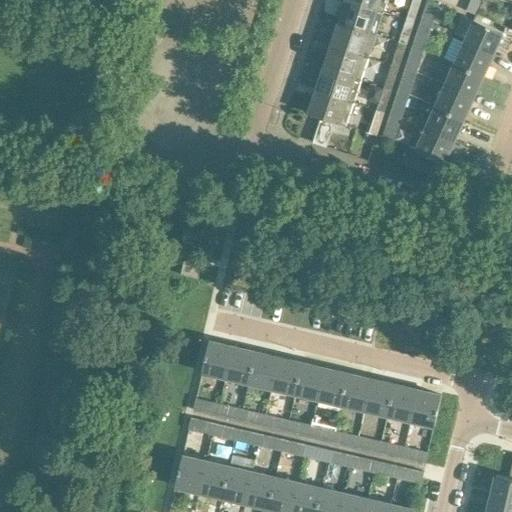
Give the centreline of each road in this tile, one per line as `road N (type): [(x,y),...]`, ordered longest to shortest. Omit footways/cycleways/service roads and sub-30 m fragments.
road 1 (residential): [(479,226),(248,153),(296,0)]
road 2 (residential): [(478,422),(463,385),(447,372),(211,315)]
